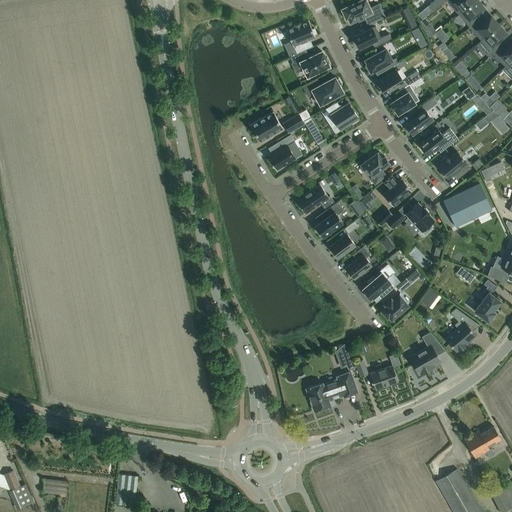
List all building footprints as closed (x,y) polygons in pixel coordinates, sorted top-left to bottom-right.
[(342,11),(340,11),(343,16),(344,16),(345,18),(347,17),(349,22),(357,18),(358,19),(364,16),(368,24),(385,16),(379,4),(370,8),(366,0),(359,0),(341,8),(342,11)] [(439,0),(429,8),(432,12),(447,1),(446,0),(439,0)] [(446,0),(447,1),(458,13),(473,0),(446,0)] [(473,0),(458,13),(469,27),(479,19),(475,14),(483,7),(477,0),(473,0)] [(408,7),(402,9),(405,15),(411,12),(408,7)] [(469,27),(480,40),(498,24),(491,16),(483,23),(479,19),(469,27)] [(293,45),(297,53),(305,49),(312,46),(309,38),(315,36),(314,34),(316,33),(314,28),(312,29),(308,20),(300,23),(300,22),(293,25),(293,26),(286,29),(293,45)] [(480,40),(492,53),(502,45),(498,40),(506,33),(498,24),(480,40)] [(380,37),(375,25),(353,36),(359,47),(371,41),(374,47),(391,39),(389,33),(380,37)] [(420,28),(412,32),(421,47),(428,43),(420,28)] [(492,53),(505,66),(511,58),(511,42),(506,49),(502,45),(492,53)] [(370,71),(383,65),(385,69),(398,62),(395,58),(391,60),(385,48),(377,53),(377,52),(370,55),(370,56),(365,59),(367,64),(366,64),(370,71)] [(305,49),(297,53),(290,57),(294,65),(300,62),(307,76),(329,65),(328,64),(330,63),(327,57),(325,58),(322,51),(309,57),(305,49)] [(400,89),(407,85),(403,80),(402,80),(396,70),(377,81),(379,84),(384,93),(397,85),(400,89)] [(341,84),(338,79),(336,80),(334,76),(320,84),(317,78),(303,85),(309,96),(314,93),(320,104),(343,92),(339,85),(341,84)] [(397,113),(414,102),(419,100),(409,84),(399,90),(402,95),(390,102),(394,109),(394,108),(397,113)] [(499,95),(495,91),(489,96),(485,92),(481,97),(489,105),(499,95)] [(404,124),(412,134),(432,120),(425,110),(437,102),(436,101),(433,97),(416,108),(419,113),(404,124)] [(500,104),(496,100),(490,106),(495,110),(500,104)] [(321,111),(331,126),(336,122),(340,129),(352,122),(352,123),(357,120),(357,119),(358,118),(348,102),(342,106),(342,105),(339,105),(336,102),(321,111)] [(491,118),(496,114),(492,110),(475,123),(479,128),(491,119),(491,118)] [(273,111),(250,124),(260,141),(282,128),(273,111)] [(281,121),(287,130),(303,121),(298,111),(281,121)] [(508,122),(511,117),(511,116),(508,113),(503,118),(508,122)] [(508,127),(499,115),(493,120),(502,132),(508,127)] [(317,129),(310,117),(303,121),(311,133),(317,129)] [(449,127),(441,134),(437,129),(419,143),(427,154),(433,149),(436,147),(440,152),(457,138),(451,130),(449,127)] [(268,155),(275,167),(281,163),(283,165),(295,158),(287,144),(294,140),(290,134),(277,142),(281,148),(268,155)] [(389,162),(384,156),(383,157),(378,150),(375,153),(374,151),(369,155),(370,156),(360,164),(375,183),(385,175),(380,169),(389,162)] [(457,178),(471,168),(457,151),(437,166),(442,172),(440,173),(444,177),(446,176),(447,178),(453,173),(457,178)] [(478,159),(472,164),(476,169),(482,164),(478,159)] [(501,161),(495,164),(499,171),(504,169),(501,161)] [(486,168),(481,171),(486,182),(491,179),(486,168)] [(411,190),(401,178),(397,182),(391,175),(383,181),(389,188),(383,193),(393,205),(411,190)] [(479,183),(443,200),(445,205),(440,207),(448,224),(453,222),(455,225),(491,209),(479,183)] [(299,198),(296,200),(305,213),(320,202),(324,208),(334,201),(329,195),(328,196),(320,184),(304,195),(303,193),(298,196),(299,198)] [(377,195),(384,191),(381,185),(374,189),(377,195)] [(372,191),(360,201),(364,206),(376,196),(372,191)] [(337,214),(344,210),(337,201),(323,211),(326,216),(314,225),(322,236),(343,222),(337,214)] [(417,202),(405,213),(421,231),(434,219),(428,214),(429,213),(423,207),(423,208),(417,202)] [(364,211),(361,207),(355,212),(358,216),(364,211)] [(387,208),(374,219),(380,225),(393,214),(387,208)] [(405,217),(398,210),(386,221),(393,228),(405,217)] [(346,226),(350,231),(360,224),(356,219),(346,226)] [(347,233),(329,246),(338,257),(355,244),(347,233)] [(385,234),(380,239),(384,244),(389,240),(385,234)] [(397,246),(400,242),(392,234),(388,238),(397,246)] [(490,266),(487,275),(506,282),(508,275),(507,274),(508,271),(510,272),(511,271),(511,272),(511,243),(505,259),(501,269),(492,266),(490,266)] [(356,259),(345,267),(354,278),(371,265),(366,257),(370,254),(363,246),(352,254),(356,259)] [(461,266),(456,272),(462,276),(466,270),(461,266)] [(395,286),(400,281),(393,273),(387,278),(381,272),(375,277),(373,276),(367,281),(368,283),(362,288),(365,291),(363,292),(367,297),(369,295),(371,298),(381,290),(385,294),(395,286)] [(405,277),(400,281),(395,286),(400,292),(410,283),(405,277)] [(500,300),(490,293),(492,290),(493,291),(497,286),(487,279),(484,284),(487,286),(482,293),(485,296),(474,310),(488,320),(489,319),(491,320),(495,315),(493,313),(494,312),(492,310),(500,300)] [(398,316),(403,311),(402,309),(408,305),(399,295),(393,300),(390,298),(384,303),(386,306),(381,310),(387,317),(388,316),(391,319),(397,314),(398,316)] [(458,328),(445,338),(456,350),(457,349),(458,350),(466,344),(465,342),(475,334),(473,330),(479,324),(456,307),(450,312),(458,321),(455,324),(458,328)] [(445,350),(430,331),(421,336),(427,346),(410,356),(419,372),(420,373),(434,366),(433,364),(440,361),(437,355),(445,350)] [(368,374),(362,360),(355,362),(361,377),(368,374)] [(398,381),(394,371),(392,365),(369,373),(372,379),(375,389),(398,381)] [(357,392),(354,382),(350,371),(336,376),(337,377),(322,383),(322,382),(306,388),(314,410),(330,405),(328,400),(343,394),(344,396),(357,392)] [(501,438),(499,434),(494,426),(480,433),(478,430),(464,438),(469,447),(475,457),(485,451),(489,457),(495,453),(491,447),(489,449),(488,445),(501,438)] [(481,511),(462,477),(457,468),(435,480),(453,511),(481,511)] [(4,475),(0,485),(11,490),(16,501),(19,507),(32,501),(29,495),(24,483),(20,485),(13,470),(5,474),(5,475),(4,475)] [(134,505),(137,475),(119,473),(115,503),(134,505)] [(158,490),(159,479),(147,478),(146,490),(158,490)] [(511,485),(510,482),(490,492),(500,511),(503,511),(511,507),(511,485)]
